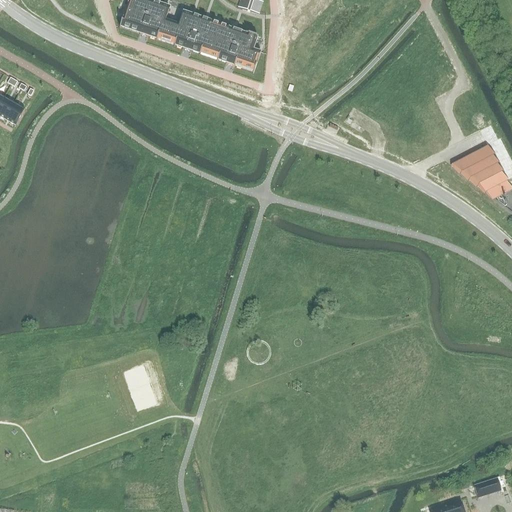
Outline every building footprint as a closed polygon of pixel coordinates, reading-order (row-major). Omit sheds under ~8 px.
[(123,18),(119,28),(120,29),(120,27),(139,34),(139,35),(148,38),(148,37),(156,39),(156,41),(157,40),(174,46),(173,47),(174,47),(175,46),(183,49),(182,50),(191,53),(191,51),(199,54),(199,55),(200,56),(200,54),(217,60),(217,61),(217,62),(218,61),(226,63),(225,64),(234,67),(234,66),(253,72),(253,74),(261,53),(260,53),(259,54),(252,51),(256,39),(257,39),(258,39),(245,34),(245,35),(228,29),(229,28),(228,28),(228,29),(211,23),(211,22),(210,22),(210,23),(183,14),(178,26),(165,22),(169,9),(142,0),(128,0),(127,5),(128,5),(124,19),(123,19),(123,18)] [(240,0),(238,6),(238,8),(259,15),(259,12),(263,2),(254,0),(240,0)] [(21,85),(18,90),(21,91),(23,93),(26,88),(24,86),(21,85)] [(4,98),(0,104),(0,117),(4,120),(14,104),(4,98)] [(14,104),(4,120),(15,126),(24,110),(14,104)] [(474,154),(451,166),(494,199),(511,213),(511,193),(511,191),(488,147),(474,154)] [(485,483),(474,487),(477,498),(489,495),(485,483)] [(461,511),(458,501),(431,510),(431,511),(461,511)]
